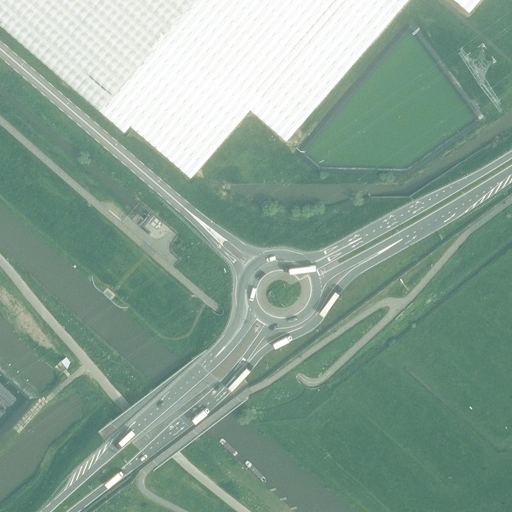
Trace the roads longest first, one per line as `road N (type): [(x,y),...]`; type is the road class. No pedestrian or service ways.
road 1 (tertiary): [(0,48),(191,213)]
road 2 (unknown): [(176,274),(173,260),(0,109)]
road 3 (primary): [(227,384),(273,344),(314,323),(344,281),(395,243)]
road 4 (primary): [(205,365),(45,511)]
road 5 (unclassified): [(243,511),(177,459),(87,364)]
road 6 (primary): [(72,511),(227,384)]
road 7 (primary): [(511,154),(364,235)]
road 8 (primary): [(395,243),(511,169)]
road 9 (residential): [(87,364),(0,262)]
